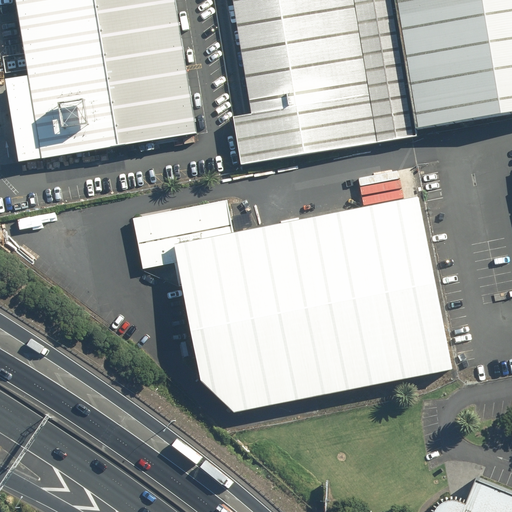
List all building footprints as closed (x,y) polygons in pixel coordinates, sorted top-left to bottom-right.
[(120,147),(95,0),(17,0),(44,159),(120,147)] [(95,0),(120,147),(196,134),(174,0),(95,0)] [(238,0),(259,119),(236,122),(244,167),(414,138),(390,0),(238,0)] [(502,115),(483,0),(395,0),(416,128),(502,115)] [(511,0),(483,0),(502,115),(511,112),(511,0)] [(180,261),(204,380),(236,412),(453,369),(418,197),(235,234),(228,200),(134,219),(144,268),(180,261)] [(511,511),(511,489),(477,476),(466,504),(458,501),(455,499),(448,500),(442,502),(437,507),(435,511),(511,511)]
